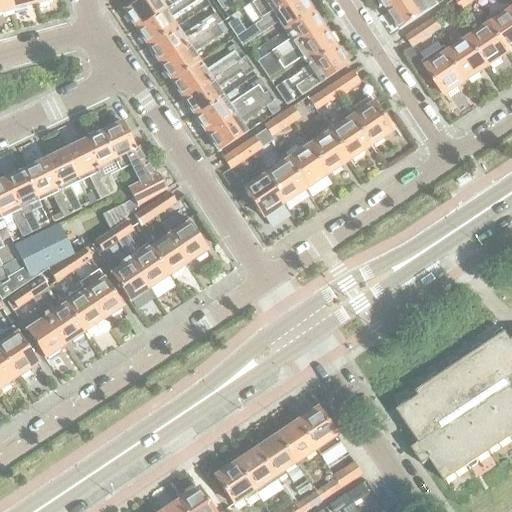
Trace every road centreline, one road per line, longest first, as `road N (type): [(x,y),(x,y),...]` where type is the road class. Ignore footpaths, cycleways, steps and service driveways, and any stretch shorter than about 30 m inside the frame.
road 1 (residential): [(0,462),(270,283)]
road 2 (tertiary): [(300,328),(39,511)]
road 3 (residential): [(125,69),(270,283)]
road 4 (tertiary): [(511,191),(300,328)]
road 5 (residential): [(421,511),(300,328)]
road 6 (residential): [(270,283),(449,161)]
road 7 (residential): [(449,161),(341,0)]
road 8 (residential): [(0,133),(125,69)]
